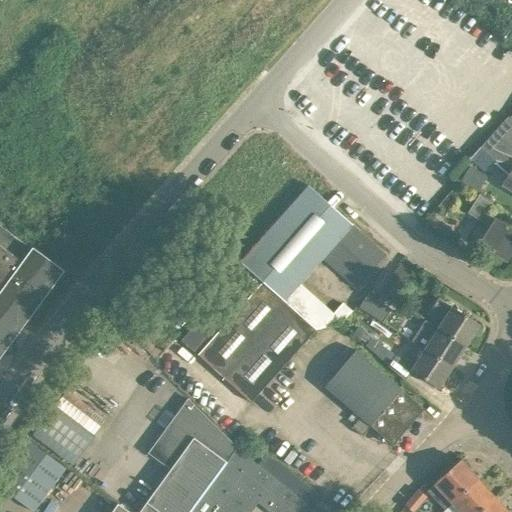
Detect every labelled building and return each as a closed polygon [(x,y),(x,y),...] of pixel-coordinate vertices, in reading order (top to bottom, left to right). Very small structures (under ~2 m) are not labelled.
[(508,176),(502,186),(511,192),(511,119),(508,117),(481,147),(496,161),(494,163),(508,176)] [(489,177),(471,166),(461,182),(479,193),(489,177)] [(309,187),(241,264),(247,269),(262,283),(284,302),(297,287),(321,261),(336,243),(352,226),(309,187)] [(511,230),(486,215),(492,204),(480,196),(468,214),(491,228),(479,245),(507,263),(511,255),(511,230)] [(425,225),(450,243),(456,235),(439,223),(440,221),(432,216),(425,225)] [(360,234),(352,226),(336,243),(345,251),(360,234)] [(0,359),(64,272),(33,249),(31,250),(0,227),(0,359)] [(360,234),(345,251),(354,259),(369,241),(360,234)] [(369,241),(354,259),(362,266),(378,249),(369,241)] [(336,243),(321,261),(330,268),(345,251),(336,243)] [(362,266),(371,274),(386,257),(378,249),(362,266)] [(345,251),(330,268),(338,276),(354,259),(345,251)] [(354,259),(338,276),(347,284),(362,266),(354,259)] [(355,291),(371,274),(362,266),(347,284),(355,291)] [(393,300),(411,276),(400,267),(381,292),(393,300)] [(197,355),(229,319),(262,283),(247,269),(215,306),(182,342),(197,355)] [(284,302),(262,283),(229,319),(284,367),(316,331),(310,325),(301,317),(292,310),(284,302)] [(306,295),(297,287),(284,302),(292,310),(306,295)] [(306,295),(292,310),(301,317),(314,302),(306,295)] [(391,310),(369,297),(368,296),(360,310),(382,324),(391,310)] [(445,319),(438,329),(466,347),(480,325),(452,308),(451,309),(438,300),(432,310),(445,319)] [(314,302),(301,317),(310,325),(323,310),(314,302)] [(321,330),(341,326),(351,315),(342,306),(332,318),(321,330)] [(310,325),(316,331),(321,330),(332,318),(323,310),(310,325)] [(284,367),(229,319),(197,355),(251,404),(284,367)] [(438,329),(431,342),(403,325),(397,334),(425,351),(452,369),(466,347),(438,329)] [(354,334),(368,344),(371,339),(358,330),(354,334)] [(368,344),(365,347),(392,371),(397,363),(412,373),(438,390),(452,369),(425,351),(417,363),(403,354),(400,359),(371,339),(368,344)] [(392,446),(424,409),(356,351),(324,388),(360,419),(352,428),(362,437),(371,427),(392,446)] [(32,435),(72,467),(95,437),(55,406),(32,435)] [(145,503),(138,511),(190,511),(226,463),(194,439),(147,504),(145,503)] [(25,440),(0,473),(0,490),(27,511),(31,511),(64,470),(25,440)] [(251,511),(258,504),(267,511),(315,511),(237,448),(226,463),(190,511),(251,511)] [(444,511),(452,505),(478,480),(460,461),(427,492),(444,511)] [(458,511),(481,511),(496,499),(478,480),(452,505),(458,511)] [(419,491),(405,507),(410,511),(414,511),(427,499),(419,491)] [(508,511),(496,499),(481,511),(508,511)]
